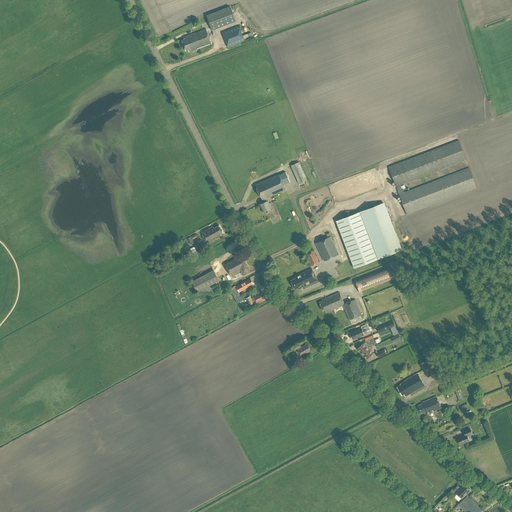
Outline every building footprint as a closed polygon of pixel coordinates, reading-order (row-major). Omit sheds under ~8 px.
[(207,16),(212,30),(236,21),(230,7),(207,16)] [(208,27),(198,31),(202,39),(205,47),(215,43),(208,27)] [(222,33),(227,48),(245,41),(239,27),(222,33)] [(184,46),(202,39),(198,31),(183,36),(184,37),(181,38),(184,46)] [(205,47),(202,39),(184,46),(186,53),(189,52),(190,53),(205,47)] [(469,168),(404,193),(403,189),(402,190),(400,186),(466,160),(459,140),(389,167),(407,214),(477,188),(469,168)] [(291,166),(299,184),(307,180),(299,162),(291,166)] [(260,204),(265,214),(272,211),(267,201),(266,198),(286,190),(284,185),(290,182),(285,173),(279,175),(279,174),(256,185),(262,200),(263,200),(264,203),(260,204)] [(401,250),(383,203),(336,221),(354,268),(401,250)] [(223,233),(219,225),(214,228),(213,226),(202,233),(207,243),(221,236),(220,234),(223,233)] [(339,255),(330,237),(316,243),(324,261),(339,255)] [(306,255),(312,266),(319,262),(313,251),(306,255)] [(236,258),(225,264),(232,277),(241,272),(243,275),(251,271),(243,256),(236,259),(236,258)] [(355,280),(359,292),(394,279),(389,267),(355,280)] [(291,281),(295,289),(298,288),(299,289),(317,280),(312,269),(295,277),(296,278),(291,281)] [(192,282),(197,292),(219,281),(214,270),(192,282)] [(236,287),(239,292),(253,284),(250,279),(236,287)] [(247,298),(250,305),(253,303),(253,302),(256,301),(257,304),(265,300),(264,298),(266,297),(264,293),(262,294),(261,292),(258,294),(258,295),(256,296),(256,295),(253,297),(253,296),(253,297),(251,299),(250,296),(247,298)] [(327,312),(343,305),(349,320),(362,315),(355,300),(345,304),(339,292),(322,300),(322,301),(319,302),(323,311),(326,310),(327,312)] [(394,323),(378,329),(379,332),(395,326),(394,323)] [(361,327),(362,328),(350,333),(352,340),(364,335),(364,334),(370,332),(367,324),(361,327)] [(400,334),(392,338),(394,342),(402,339),(400,334)] [(365,342),(363,344),(363,343),(357,349),(362,354),(370,346),(377,344),(375,339),(374,340),(372,336),(365,339),(366,342),(365,342)] [(299,344),(293,347),(295,350),(297,349),(301,357),(304,355),(304,354),(308,352),(308,353),(310,352),(309,350),(311,350),(308,345),(307,346),(306,345),(301,347),(299,344)] [(362,354),(367,359),(372,355),(373,354),(370,351),(372,350),(369,347),(362,354)] [(377,353),(379,358),(386,354),(384,350),(377,353)] [(420,365),(428,377),(434,373),(426,361),(420,365)] [(397,387),(402,395),(404,394),(405,397),(425,385),(417,373),(405,381),(400,384),(401,385),(397,387)] [(423,402),(423,403),(418,406),(421,412),(423,411),(424,412),(427,411),(428,413),(441,408),(436,397),(423,402)] [(457,438),(460,445),(469,441),(467,436),(472,434),(470,428),(463,431),(465,435),(457,438)] [(456,493),(462,499),(472,489),(466,483),(456,493)] [(480,511),(481,511),(480,511),(481,511),(467,496),(458,504),(465,511),(479,511),(480,511),(479,511),(480,511)]
